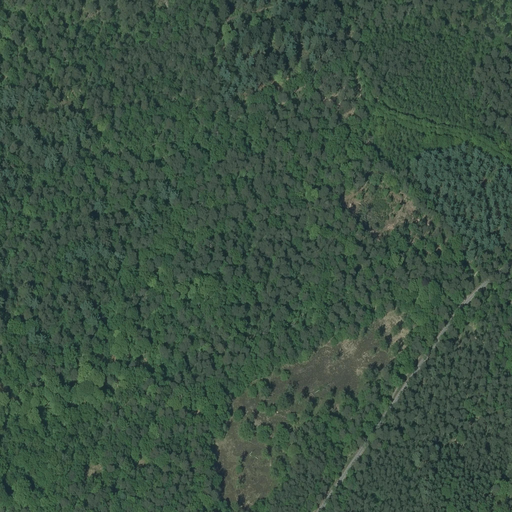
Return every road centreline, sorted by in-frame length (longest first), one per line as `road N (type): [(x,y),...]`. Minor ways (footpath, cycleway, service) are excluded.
road 1 (track): [(196,416),(256,359),(412,283),(421,267),(453,274),(461,296)]
road 2 (unclassified): [(318,511),(455,315),(511,264)]
road 3 (track): [(346,70),(114,159)]
road 4 (track): [(114,159),(102,203),(0,343)]
road 5 (track): [(205,511),(213,462),(198,417),(130,407),(104,394)]
road 6 (track): [(338,511),(385,451),(468,424)]
road 7 (track): [(372,107),(475,142),(511,166)]
road 8 (track): [(468,424),(509,306)]
road 9 (track): [(0,203),(114,159)]
